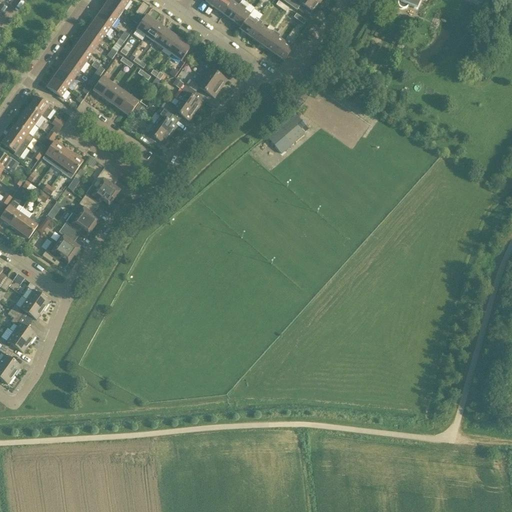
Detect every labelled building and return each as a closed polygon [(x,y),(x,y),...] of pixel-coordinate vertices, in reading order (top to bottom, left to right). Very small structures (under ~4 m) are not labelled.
[(103,9),(117,19),(123,10),(109,0),(106,0),(103,4),(105,6),(103,9)] [(109,0),(123,10),(130,1),(128,0),(109,0)] [(214,9),(220,0),(206,0),(205,3),(214,9)] [(220,0),(214,9),(223,15),(232,2),(229,0),(220,0)] [(297,10),(301,5),(312,12),(318,3),(319,4),(314,0),(297,0),(296,1),(294,0),(288,0),(287,2),(297,10)] [(408,6),(417,10),(420,0),(393,0),(398,2),(397,4),(397,6),(398,7),(399,9),(400,9),(401,10),(403,10),(405,10),(406,9),(407,8),(408,6)] [(232,2),(223,15),(232,22),(243,6),(240,3),(238,6),(232,2)] [(243,6),(232,22),(240,28),(241,28),(248,17),(249,17),(250,15),(244,10),(246,8),(243,6)] [(95,16),(111,28),(117,19),(103,9),(101,11),(99,10),(95,16)] [(88,25),(105,36),(111,28),(95,16),(94,16),(96,18),(95,20),(93,19),(88,25)] [(145,37),(155,23),(146,16),(136,30),(145,37)] [(248,36),(259,21),(256,18),(254,21),(249,17),(248,17),(241,28),(240,28),(239,30),(248,36)] [(259,21),(248,36),(257,43),(266,29),(261,25),(262,23),(259,21)] [(155,23),(145,37),(154,43),(164,29),(155,23)] [(84,35),(98,45),(105,36),(88,25),(84,31),(86,32),(84,35)] [(163,49),(173,35),(164,29),(154,43),(163,49)] [(266,29),(257,43),(266,49),(277,33),(273,31),(272,33),(266,29)] [(274,55),(284,42),(278,38),(280,35),(277,33),(266,49),(274,55)] [(76,43),(92,54),(98,45),(84,35),(82,38),(80,37),(76,43)] [(173,35),(163,49),(171,55),(181,42),(173,35)] [(181,42),(171,55),(181,62),(191,48),(181,42)] [(284,42),(274,55),(284,62),(293,48),(295,46),(291,43),(290,46),(284,42)] [(72,53),(86,63),(92,54),(76,43),(72,48),(74,50),(72,53)] [(63,60),(80,72),(86,63),(72,53),(70,56),(68,54),(63,60)] [(59,70),(73,81),(80,72),(63,60),(59,66),(61,68),(59,70)] [(200,76),(220,90),(227,81),(217,74),(220,69),(208,61),(204,66),(206,68),(200,76)] [(51,78),(67,89),(73,81),(59,70),(57,73),(55,72),(51,78)] [(156,86),(159,81),(163,76),(159,73),(158,74),(155,78),(156,78),(154,80),(153,83),(156,86)] [(185,86),(195,93),(199,88),(214,99),(220,90),(200,76),(194,84),(189,80),(185,86)] [(67,89),(51,78),(47,84),(49,85),(46,88),(61,98),(67,89)] [(102,98),(111,84),(102,78),(92,92),(102,98)] [(176,81),(173,85),(179,90),(182,85),(176,81)] [(120,90),(111,84),(102,98),(110,104),(120,90)] [(176,100),(195,113),(201,105),(192,98),(195,93),(185,86),(176,100)] [(120,90),(110,104),(119,111),(129,97),(120,90)] [(138,103),(129,97),(119,111),(128,117),(138,103)] [(29,108),(41,117),(45,119),(45,118),(47,119),(53,111),(51,110),(54,106),(44,99),(42,102),(35,98),(29,108)] [(160,109),(178,122),(182,117),(189,122),(195,113),(176,100),(179,102),(173,110),(164,104),(160,109)] [(22,117),(35,126),(41,117),(45,119),(41,117),(29,108),(22,117)] [(154,125),(170,137),(176,128),(174,126),(177,122),(178,123),(178,122),(160,109),(157,115),(160,117),(154,125)] [(35,126),(22,117),(15,126),(28,135),(35,126)] [(51,124),(60,130),(64,125),(55,118),(51,124)] [(304,135),(303,135),(308,130),(300,121),(295,125),(290,119),(267,138),(281,154),(304,135)] [(48,135),(53,139),(57,134),(60,130),(51,124),(51,125),(54,127),(51,132),(48,135)] [(170,137),(154,125),(148,134),(145,131),(141,137),(151,144),(154,139),(164,145),(170,137)] [(9,135),(27,148),(33,139),(28,135),(15,126),(9,135)] [(27,148),(9,135),(2,145),(14,154),(13,156),(19,160),(27,148)] [(51,167),(64,149),(54,143),(42,160),(51,167)] [(64,149),(51,167),(61,173),(73,156),(64,149)] [(0,168),(8,174),(11,170),(13,172),(19,165),(10,159),(9,160),(0,153),(0,168)] [(73,156),(61,173),(70,180),(82,163),(73,156)] [(0,175),(3,171),(8,174),(0,168),(0,182),(1,182),(4,178),(0,175)] [(77,175),(82,178),(86,174),(81,170),(77,175)] [(97,189),(113,201),(120,191),(111,184),(115,178),(103,170),(96,181),(101,184),(97,189)] [(75,187),(71,183),(67,189),(72,192),(75,187)] [(92,185),(86,195),(82,200),(94,208),(97,204),(106,210),(113,201),(97,189),(92,185)] [(9,202),(3,198),(0,203),(0,209),(2,211),(9,202)] [(100,219),(91,213),(94,208),(82,200),(79,205),(83,208),(77,217),(93,229),(100,219)] [(12,202),(9,207),(0,218),(0,219),(9,226),(18,213),(15,211),(18,206),(12,202)] [(19,213),(9,226),(19,233),(31,215),(22,209),(19,213)] [(47,217),(52,220),(55,215),(50,212),(47,217)] [(31,215),(19,233),(28,240),(37,227),(28,220),(31,215)] [(74,236),(77,232),(86,239),(93,229),(77,217),(70,227),(66,223),(62,228),(74,236)] [(70,241),(74,236),(62,228),(59,233),(63,237),(57,246),(73,257),(80,248),(70,241)] [(37,246),(46,250),(49,240),(41,237),(37,246)] [(57,246),(52,242),(45,252),(42,257),(54,265),(57,260),(66,267),(73,257),(57,246)] [(9,287),(4,283),(0,288),(5,292),(9,287)] [(26,288),(28,289),(22,297),(43,312),(49,302),(37,294),(40,291),(30,284),(26,288)] [(26,300),(20,309),(14,305),(11,310),(21,317),(24,313),(36,321),(43,312),(22,297),(26,300)] [(0,303),(0,309),(6,314),(9,311),(0,303)] [(13,333),(29,344),(36,335),(18,322),(21,317),(11,310),(7,315),(13,319),(11,322),(17,327),(13,333)] [(23,354),(29,344),(13,333),(6,342),(1,338),(0,338),(0,345),(2,347),(2,346),(7,350),(11,345),(23,354)] [(7,350),(2,346),(2,347),(0,349),(0,352),(4,355),(0,361),(0,366),(14,376),(21,367),(9,359),(12,354),(7,350)] [(14,376),(0,366),(0,380),(7,385),(14,376)]
